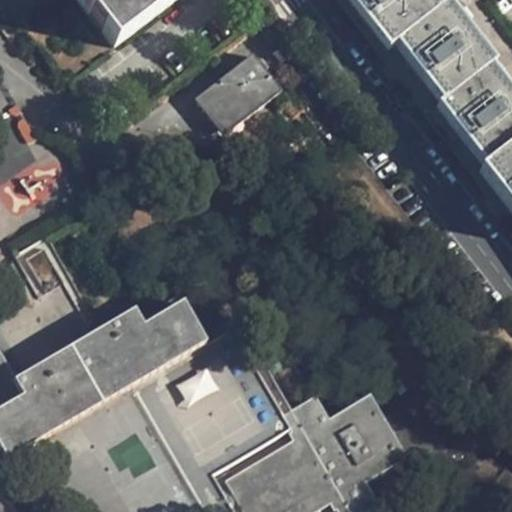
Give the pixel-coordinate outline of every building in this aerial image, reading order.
[(78,0),(115,48),(122,44),(179,0),(78,0)] [(346,0),(387,53),(395,48),(441,107),(438,112),(483,172),(481,174),(511,216),(511,103),(488,73),(492,70),(447,9),(438,14),(427,0),(346,0)] [(196,104),(218,132),(240,115),(246,122),(281,95),(252,59),(196,104)] [(224,140),(246,122),(240,115),(218,132),(224,140)] [(89,332),(49,240),(5,259),(46,351),(89,332)] [(0,447),(7,461),(57,433),(204,350),(181,309),(143,331),(134,315),(16,382),(0,352),(0,447)] [(373,511),(378,510),(365,487),(404,465),(368,402),(328,425),(315,400),(283,418),(292,435),(289,436),(293,445),(226,482),(243,511),(320,511),(329,507),(333,511),(373,511)]
